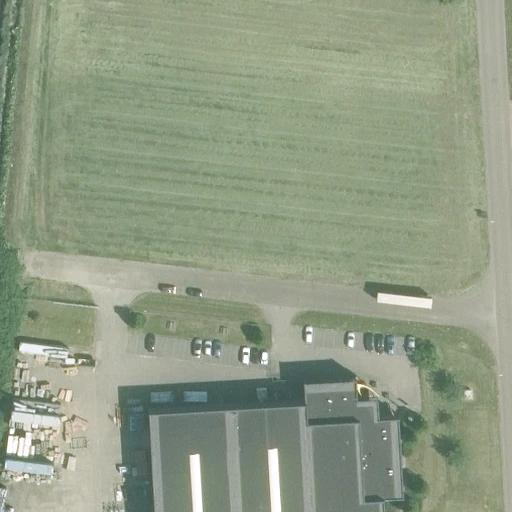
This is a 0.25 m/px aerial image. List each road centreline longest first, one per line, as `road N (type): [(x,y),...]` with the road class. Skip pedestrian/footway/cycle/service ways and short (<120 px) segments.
road 1 (unclassified): [(26,265),(504,319)]
road 2 (unclassified): [(504,319),(489,0)]
